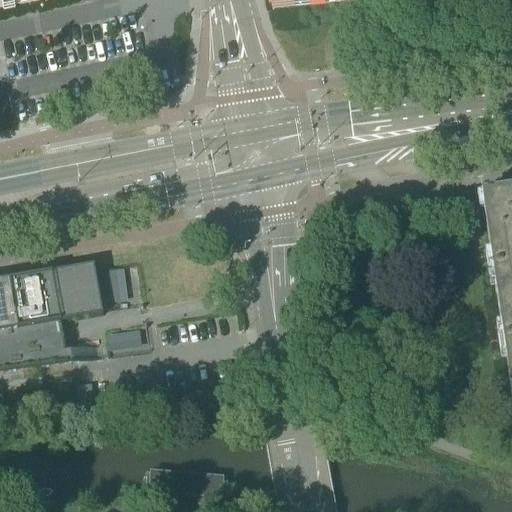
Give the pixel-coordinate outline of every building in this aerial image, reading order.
[(0,0),(2,10),(37,2),(44,1),(43,0),(0,0)] [(270,0),(271,11),(374,0),(270,0)] [(485,223),(492,270),(511,267),(511,192),(491,196),(486,196),(486,197),(481,198),(485,223)] [(454,198),(458,223),(471,221),(467,196),(465,196),(466,198),(454,200),(454,198)] [(443,200),(442,200),(446,225),(458,223),(454,198),(454,200),(443,201),(443,200)] [(431,202),(430,202),(434,226),(446,225),(442,200),(442,201),(431,203),(431,202)] [(434,226),(430,202),(430,203),(418,205),(418,203),(417,203),(421,228),(434,226)] [(511,267),(492,270),(503,342),(511,340),(511,267)] [(95,274),(94,268),(0,284),(0,375),(99,362),(97,348),(66,353),(61,326),(103,318),(95,274)] [(107,274),(111,307),(127,304),(123,272),(107,274)] [(140,334),(106,339),(109,356),(143,350),(140,334)] [(511,340),(503,342),(511,405),(511,340)] [(144,473),(143,494),(221,500),(223,479),(144,473)]
